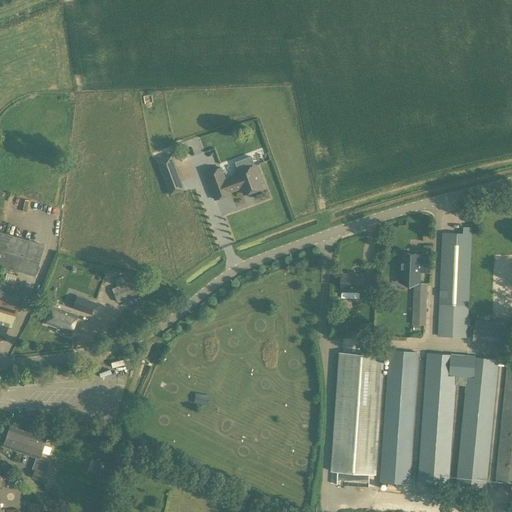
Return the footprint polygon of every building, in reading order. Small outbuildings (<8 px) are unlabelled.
[(253,151),(257,162),(268,158),(264,147),(253,151)] [(156,160),(170,196),(185,190),(172,155),(156,160)] [(237,166),(254,163),(252,156),(236,160),(237,166)] [(261,188),(255,165),(236,172),(237,174),(225,179),(220,168),(205,173),(215,199),(230,194),(229,192),(242,187),(243,191),(249,189),(250,192),(261,188)] [(437,336),(468,337),(472,227),(463,227),(463,233),(441,233),(437,336)] [(0,232),(0,265),(35,275),(44,245),(0,232)] [(401,254),(400,270),(400,278),(419,279),(419,271),(427,272),(428,255),(401,254)] [(341,274),(340,291),(341,291),(341,298),(359,299),(359,297),(369,297),(370,281),(363,281),(364,275),(341,274)] [(144,291),(139,277),(112,289),(118,302),(144,291)] [(0,338),(5,340),(8,327),(12,328),(24,287),(0,281),(0,280),(0,338)] [(412,324),(426,325),(427,283),(414,282),(412,324)] [(79,312),(92,317),(96,304),(84,299),(79,312)] [(57,328),(56,331),(70,336),(78,315),(53,305),(46,323),(57,328)] [(506,342),(509,323),(475,318),(473,334),(486,336),(486,340),(506,342)] [(330,472),(338,472),(337,485),(368,487),(369,474),(375,475),(384,350),(370,349),(369,354),(338,352),(330,472)] [(379,482),(409,484),(419,352),(389,350),(379,482)] [(427,353),(418,482),(449,484),(456,376),(467,377),(456,485),(486,487),(499,359),(427,353)] [(511,483),(511,362),(507,362),(495,482),(511,483)] [(210,394),(195,392),(193,402),(208,405),(210,394)] [(3,445),(39,458),(46,439),(10,426),(3,445)] [(101,476),(106,463),(96,458),(91,471),(101,476)] [(46,474),(34,470),(32,477),(43,481),(46,474)] [(39,511),(41,505),(28,503),(26,511),(39,511)]
